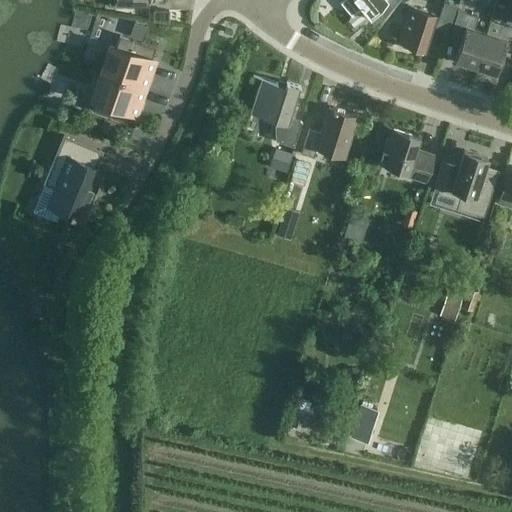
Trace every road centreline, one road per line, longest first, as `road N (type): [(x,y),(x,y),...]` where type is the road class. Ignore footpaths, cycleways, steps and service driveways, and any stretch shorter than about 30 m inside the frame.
road 1 (track): [(144,511),(146,427),(507,511)]
road 2 (residential): [(511,124),(385,79),(261,15)]
road 3 (residential): [(202,0),(177,100),(126,197)]
